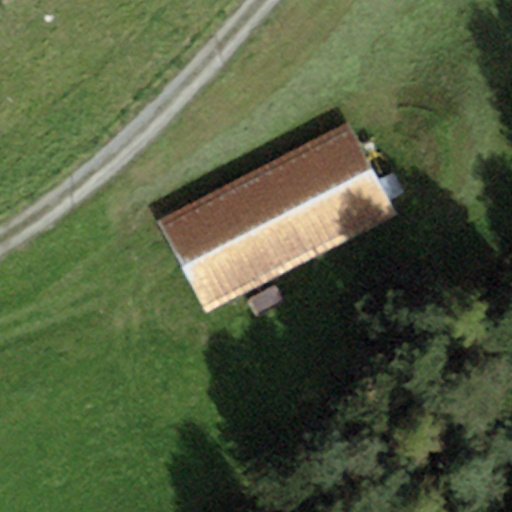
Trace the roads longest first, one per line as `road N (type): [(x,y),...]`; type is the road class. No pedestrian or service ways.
road 1 (track): [(0,242),(112,162),(263,0)]
road 2 (track): [(0,348),(133,309)]
